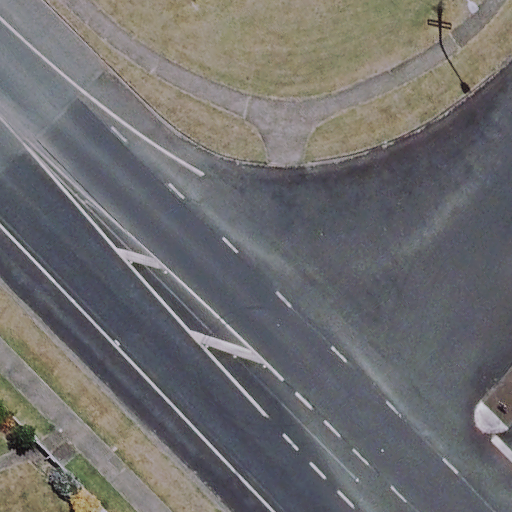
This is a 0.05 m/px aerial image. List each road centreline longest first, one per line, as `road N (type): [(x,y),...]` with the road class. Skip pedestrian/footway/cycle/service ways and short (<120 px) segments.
road 1 (tertiary): [(395,509),(0,114)]
road 2 (residential): [(511,374),(395,509)]
